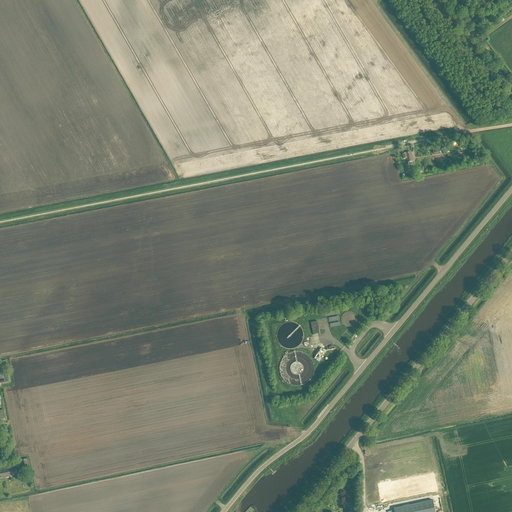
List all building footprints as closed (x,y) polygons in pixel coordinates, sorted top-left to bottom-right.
[(412,162),(413,161),(411,153),(410,154),(410,152),(402,154),(403,159),(405,159),(406,163),(408,162),(408,165),(412,164),(412,162)] [(313,335),(320,334),(317,322),(311,323),(313,335)] [(323,350),(321,349),(319,352),(318,352),(314,359),(319,362),(326,351),(323,349),(323,350)] [(0,383),(8,382),(6,372),(0,372),(0,379),(0,380),(0,383)] [(2,479),(14,476),(13,468),(0,470),(1,472),(0,472),(0,475),(0,477),(1,476),(2,479)] [(393,508),(394,511),(434,511),(432,500),(393,508)]
